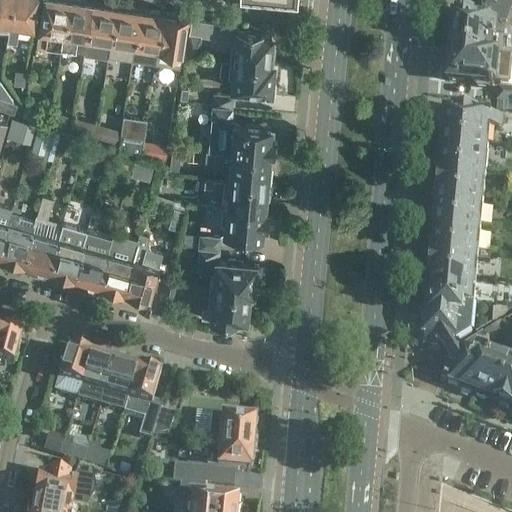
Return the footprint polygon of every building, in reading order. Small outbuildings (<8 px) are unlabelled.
[(0,0),(0,23),(8,25),(12,0),(0,0)] [(9,25),(6,41),(15,42),(18,26),(33,28),(37,0),(12,0),(8,25),(9,25)] [(42,0),(36,44),(60,48),(67,0),(42,0)] [(77,0),(67,0),(60,48),(84,51),(92,2),(89,2),(87,0),(80,0),(77,0)] [(454,18),(451,53),(496,57),(497,43),(493,43),(495,22),(506,23),(510,11),(511,4),(511,0),(484,0),(483,9),(488,9),(487,17),(457,14),(456,18),(454,18)] [(84,51),(83,54),(107,58),(107,56),(110,41),(115,6),(105,4),(102,2),(96,1),(96,3),(92,2),(84,51)] [(110,41),(107,56),(131,59),(139,10),(136,9),(134,7),(128,6),(125,8),(115,6),(110,41)] [(139,10),(131,59),(155,63),(157,49),(162,14),(151,12),(149,9),(143,8),(140,10),(139,10)] [(157,49),(155,63),(179,67),(181,53),(187,18),(185,17),(184,17),(181,14),(175,13),(171,15),(162,14),(157,49)] [(189,32),(185,54),(198,56),(201,35),(235,40),(233,59),(273,62),(274,47),(270,48),(271,35),(260,34),(260,33),(236,31),(236,24),(204,20),(191,18),(189,32)] [(500,57),(496,57),(450,53),(448,81),(473,83),(477,89),(492,90),(493,85),(495,85),(496,72),(499,72),(500,57)] [(221,58),(219,76),(232,77),(231,88),(243,89),(243,92),(256,93),(257,90),(274,92),(275,80),(271,80),(273,62),(233,59),(221,58)] [(497,102),(511,102),(511,90),(498,90),(497,102)] [(211,105),(232,107),(233,107),(235,94),(212,91),(211,105)] [(17,102),(0,97),(0,109),(13,114),(17,102)] [(26,98),(22,116),(39,120),(43,103),(26,98)] [(211,105),(207,148),(268,154),(272,154),(274,137),(269,136),(270,126),(233,123),(231,120),(232,107),(211,105)] [(446,114),(443,143),(488,147),(490,130),(500,131),(501,119),(476,116),(476,115),(454,113),(454,115),(446,114)] [(11,118),(6,137),(31,143),(31,141),(36,125),(11,118)] [(96,123),(96,124),(83,121),(79,132),(94,136),(96,123)] [(110,127),(96,123),(94,136),(106,139),(110,127)] [(45,127),(36,124),(31,141),(41,144),(45,127)] [(61,131),(59,136),(57,145),(72,149),(76,135),(61,131)] [(143,139),(120,133),(116,149),(139,154),(143,139)] [(54,135),(51,146),(56,147),(57,145),(59,136),(54,135)] [(92,162),(98,142),(84,139),(79,158),(92,162)] [(167,144),(144,141),(142,156),(163,159),(165,159),(167,144)] [(488,147),(443,143),(440,169),(486,173),(488,147)] [(177,173),(181,147),(171,146),(168,171),(177,173)] [(206,148),(205,162),(221,163),(222,160),(229,161),(228,178),(265,181),(270,182),(271,167),(267,166),(268,154),(207,148),(206,148)] [(136,156),(116,151),(112,165),(132,170),(133,170),(135,160),(136,156)] [(132,170),(131,174),(148,179),(152,164),(135,160),(133,170),(132,170)] [(486,173),(440,169),(438,196),(483,200),(486,173)] [(228,178),(225,206),(263,209),(264,197),(268,197),(270,182),(265,181),(228,178)] [(173,199),(155,194),(153,200),(172,205),(171,206),(183,209),(185,201),(173,200),(173,199)] [(33,230),(23,263),(36,267),(36,270),(42,271),(44,269),(48,270),(57,237),(60,226),(46,222),(53,198),(42,196),(35,220),(33,230)] [(483,200),(438,196),(435,223),(481,227),(483,200)] [(0,248),(10,213),(12,208),(0,204),(0,248)] [(225,206),(223,234),(260,237),(261,227),(265,227),(267,210),(263,209),(225,206)] [(10,213),(0,248),(0,256),(23,263),(33,230),(35,220),(19,216),(10,213)] [(57,237),(48,270),(73,277),(82,244),(86,229),(62,223),(61,226),(60,226),(57,237)] [(481,227),(435,223),(433,248),(478,253),(481,227)] [(82,244),(73,277),(86,281),(86,284),(92,286),(94,284),(98,285),(107,251),(112,236),(86,229),(82,244)] [(107,251),(98,285),(123,292),(132,258),(138,239),(113,232),(112,236),(107,251)] [(132,258),(123,292),(148,299),(151,289),(159,291),(164,276),(155,274),(157,266),(158,266),(162,252),(146,247),(149,236),(140,233),(132,258)] [(219,236),(198,234),(197,247),(198,247),(218,249),(219,236)] [(214,261),(212,289),(252,293),(253,277),(257,277),(258,264),(241,262),(241,260),(227,259),(227,262),(218,261),(219,249),(218,249),(198,247),(197,259),(214,261)] [(478,253),(433,248),(430,276),(476,280),(477,262),(490,263),(490,254),(478,253)] [(160,291),(157,302),(169,305),(176,280),(164,276),(159,291),(160,291)] [(476,280),(430,276),(428,303),(473,308),(476,280)] [(252,293),(212,289),(210,307),(201,306),(200,318),(234,321),(234,319),(245,320),(246,309),(250,309),(252,293)] [(428,303),(427,315),(424,344),(442,345),(447,353),(456,347),(455,346),(470,336),(473,308),(428,303)] [(456,347),(447,353),(452,361),(444,381),(460,387),(459,389),(461,394),(472,398),(474,392),(488,356),(479,353),(485,339),(493,342),(498,331),(501,323),(486,332),(486,333),(458,350),(456,347)] [(0,328),(0,362),(12,365),(21,334),(10,331),(8,328),(5,327),(1,328),(0,328)] [(60,379),(57,391),(77,397),(79,397),(82,386),(91,355),(67,348),(58,379),(60,379)] [(472,398),(494,407),(497,401),(511,361),(511,360),(489,352),(488,356),(474,392),(472,398)] [(77,398),(76,400),(101,407),(105,392),(114,361),(112,361),(111,357),(105,356),(102,358),(91,355),(82,386),(79,397),(77,397),(77,398)] [(105,392),(101,407),(122,413),(123,414),(128,399),(137,368),(126,365),(125,361),(119,359),(116,362),(114,361),(105,392)] [(511,361),(497,401),(494,407),(508,412),(511,410),(511,407),(511,361)] [(128,399),(123,414),(144,419),(138,436),(150,440),(152,436),(160,411),(162,405),(153,402),(160,375),(137,368),(128,399)] [(160,411),(152,436),(167,437),(174,415),(160,411)] [(211,416),(209,442),(252,446),(253,433),(255,431),(256,427),(254,424),(255,420),(211,416)] [(64,438),(49,434),(43,452),(59,456),(64,438)] [(209,442),(208,468),(216,468),(216,469),(250,472),(250,468),(252,465),(253,462),(251,458),(252,446),(209,442)] [(100,447),(89,444),(83,463),(106,470),(110,455),(99,451),(100,447)] [(86,451),(71,446),(68,458),(83,463),(86,451)] [(163,469),(162,483),(179,484),(178,497),(188,498),(186,511),(238,511),(241,509),(241,506),(239,502),(235,501),(210,499),(210,487),(190,485),(191,471),(163,469)] [(191,471),(190,485),(210,487),(215,487),(216,474),(191,471)] [(33,487),(32,491),(34,495),(33,499),(72,507),(86,509),(95,494),(92,474),(77,472),(74,479),(69,479),(69,476),(47,472),(47,475),(38,473),(36,485),(33,487)] [(28,509),(27,511),(70,511),(72,507),(33,499),(32,506),(28,509)]
